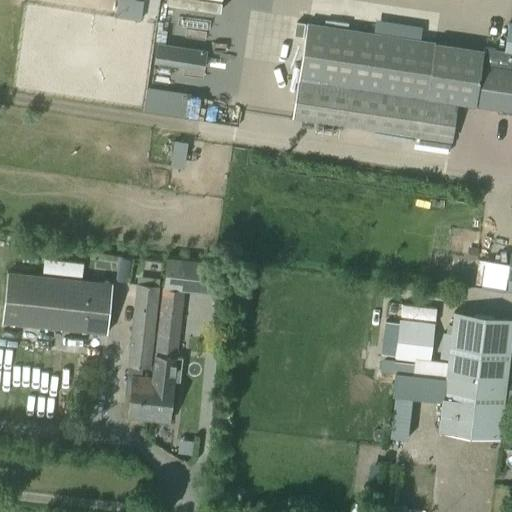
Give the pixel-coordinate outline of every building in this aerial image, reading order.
[(306,21),(292,115),(450,140),(456,102),(511,110),(511,23),(507,23),(504,49),(482,45),(482,48),(306,21)] [(58,95),(57,106),(81,110),(82,99),(58,95)] [(446,160),(449,142),(400,135),(397,153),(446,160)] [(227,266),(217,265),(217,263),(165,259),(154,379),(149,421),(168,423),(172,382),(179,382),(182,358),(175,358),(183,291),(214,294),(214,293),(224,294),(227,266)] [(0,272),(0,323),(107,333),(112,283),(0,272)] [(143,370),(151,370),(159,278),(137,276),(126,393),(131,394),(128,418),(149,421),(154,379),(143,378),(143,370)] [(425,315),(426,301),(392,299),(391,313),(425,315)] [(511,344),(511,314),(453,308),(447,363),(486,368),(484,386),(507,389),(511,344)] [(400,321),(395,362),(428,366),(433,325),(400,321)] [(501,440),(507,389),(484,386),(486,368),(447,363),(438,433),(501,440)]
